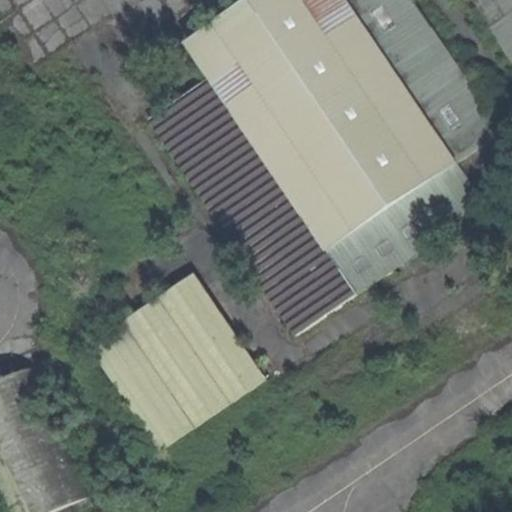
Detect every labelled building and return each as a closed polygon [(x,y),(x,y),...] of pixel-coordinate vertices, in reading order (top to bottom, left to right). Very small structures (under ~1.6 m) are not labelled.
[(350,0),(264,0),(195,48),(215,78),(332,251),(463,165),(350,0)] [(416,0),(350,0),(463,165),(508,135),(416,0)] [(511,0),(473,0),(511,57),(511,0)] [(332,251),(215,78),(152,122),(301,334),(363,295),(332,251)] [(511,185),(511,151),(482,171),(498,195),(511,185)] [(492,209),(463,165),(332,251),(363,295),(492,209)] [(269,380),(198,276),(94,346),(166,451),(269,380)] [(0,478),(15,511),(65,511),(98,497),(38,370),(0,387),(0,478)]
